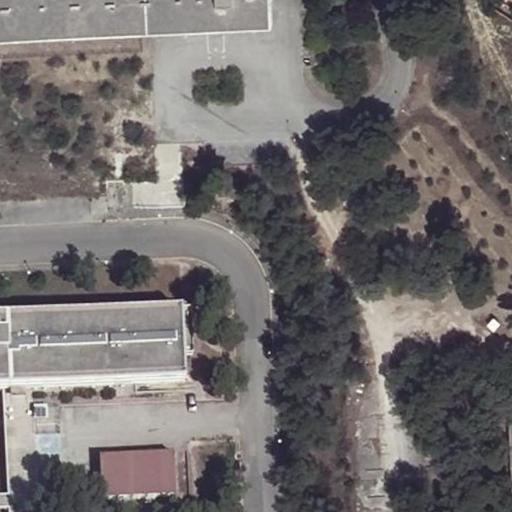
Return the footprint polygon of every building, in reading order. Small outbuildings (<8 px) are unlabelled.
[(0,0),(0,34),(272,22),(270,0),(0,0)] [(150,269),(137,270),(138,282),(151,281),(150,269)] [(179,310),(0,318),(0,388),(3,389),(30,388),(182,381),(179,310)] [(33,511),(30,388),(3,389),(7,497),(8,510),(7,511),(33,511)] [(168,456),(97,460),(99,497),(169,493),(168,456)]
